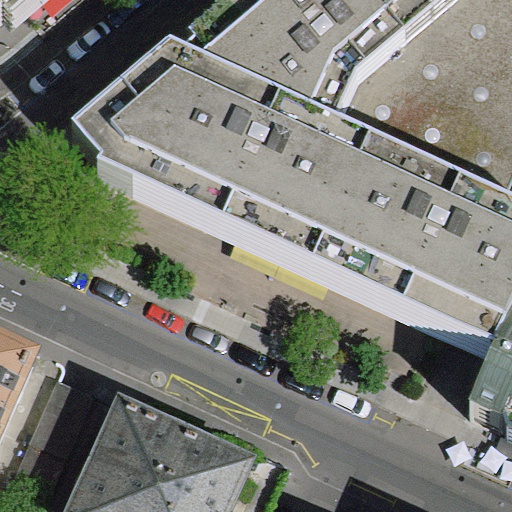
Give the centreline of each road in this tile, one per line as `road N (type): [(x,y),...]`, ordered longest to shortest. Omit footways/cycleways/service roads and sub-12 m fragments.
road 1 (residential): [(0,283),(498,511)]
road 2 (residential): [(186,0),(0,157)]
